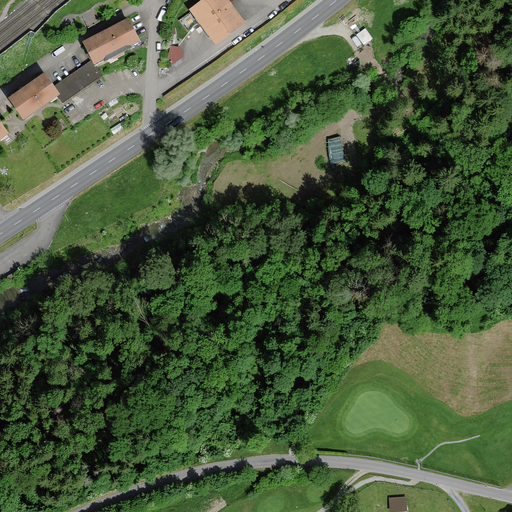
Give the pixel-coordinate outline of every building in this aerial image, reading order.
[(198,0),(184,11),(209,45),(238,24),(219,0),(198,0)] [(125,23),(81,45),(91,66),(136,44),(125,23)] [(358,33),(363,43),(372,39),(367,29),(358,33)] [(184,59),(180,44),(168,47),(172,62),(184,59)] [(7,102),(21,121),(56,97),(42,77),(7,102)] [(0,144),(12,136),(0,120),(0,144)] [(329,137),(332,161),(344,160),(341,135),(329,137)] [(387,511),(404,511),(405,500),(388,500),(387,511)]
